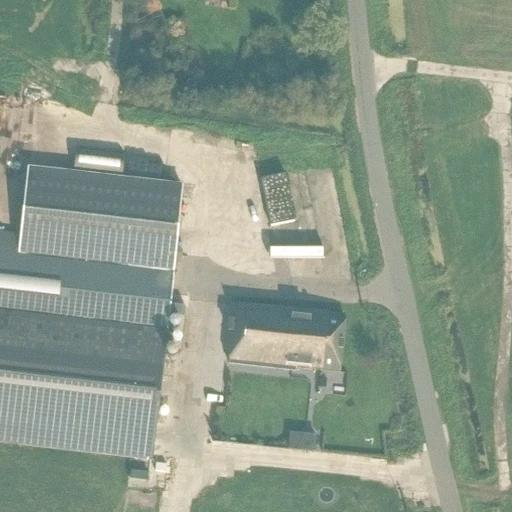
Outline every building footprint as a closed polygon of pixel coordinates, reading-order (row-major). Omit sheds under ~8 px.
[(160,9),(155,0),(142,0),(137,3),(145,17),(160,9)] [(418,131),(417,86),(402,86),(403,132),(418,131)] [(24,228),(0,225),(0,446),(152,464),(188,185),(127,183),(118,162),(87,157),(73,168),(30,162),(24,228)] [(284,175),(260,179),(269,226),(293,221),(284,175)] [(229,348),(227,366),(291,373),(291,371),(295,371),(295,368),(338,373),(344,317),(230,305),(225,348),(229,348)] [(315,437),(289,435),(287,451),(313,454),(315,437)]
